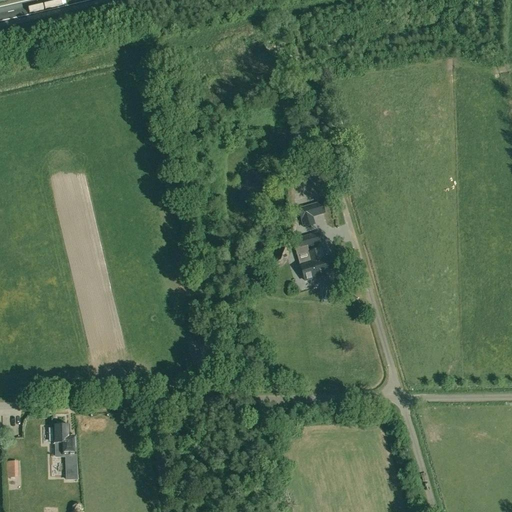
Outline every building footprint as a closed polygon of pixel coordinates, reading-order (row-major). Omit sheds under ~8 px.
[(309,207),(298,210),(304,227),(314,224),(312,217),(323,214),(320,203),(309,207)] [(321,244),(318,234),(299,240),(302,249),(321,244)] [(311,263),(306,265),(300,266),(304,281),(310,279),(332,273),(328,258),(323,259),(321,250),(308,254),(311,263)] [(66,465),(77,465),(76,437),(69,437),(69,426),(54,427),(54,444),(56,444),(56,458),(66,457),(66,465)] [(15,478),(14,463),(6,463),(7,478),(15,478)]
